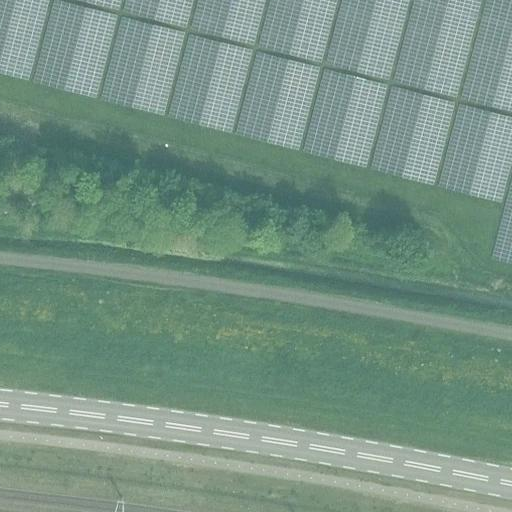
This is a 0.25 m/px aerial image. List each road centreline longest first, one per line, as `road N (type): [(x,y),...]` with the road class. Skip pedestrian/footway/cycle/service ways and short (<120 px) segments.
road 1 (unclassified): [(511,337),(172,277),(0,258)]
road 2 (secondary): [(0,404),(511,484)]
